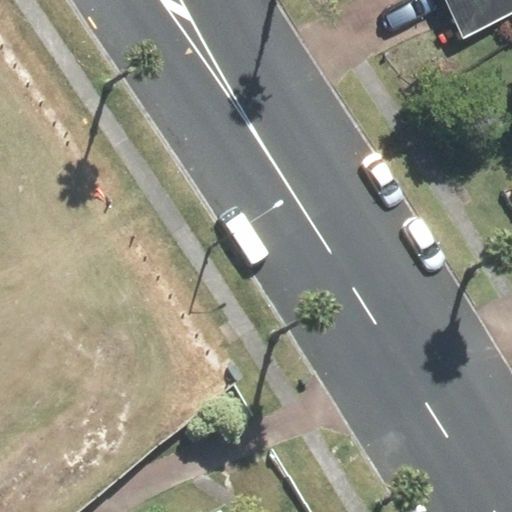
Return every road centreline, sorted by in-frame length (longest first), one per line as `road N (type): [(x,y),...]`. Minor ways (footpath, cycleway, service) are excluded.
road 1 (secondary): [(247,127),(423,397),(485,511)]
road 2 (secondary): [(247,127),(140,0)]
road 3 (secondary): [(197,0),(247,127)]
